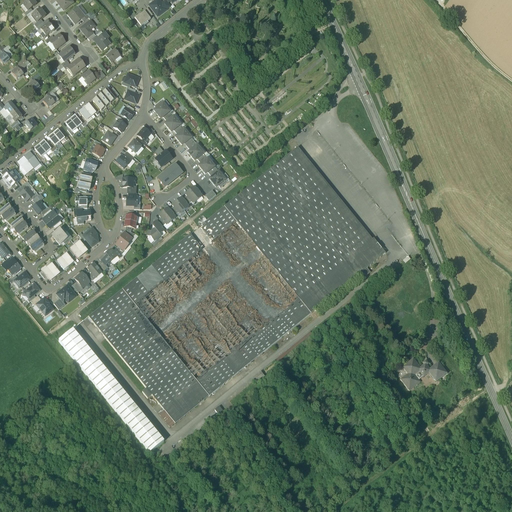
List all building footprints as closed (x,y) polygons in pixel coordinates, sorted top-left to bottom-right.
[(32,0),(29,0),(23,5),(28,11),(29,12),(31,9),(37,5),(32,0)] [(57,0),(56,1),(64,11),(74,3),(71,0),(57,0)] [(157,18),(166,11),(161,4),(157,0),(149,7),(157,18)] [(165,1),(161,4),(166,11),(171,8),(168,4),(165,1)] [(78,7),(67,16),(75,26),(82,20),(85,18),(84,18),(86,17),(78,7)] [(147,9),(144,12),(150,19),(153,16),(147,9)] [(40,10),(32,16),(38,23),(41,20),(46,17),(40,10)] [(144,12),(134,19),(141,28),(144,26),(145,27),(149,24),(148,22),(151,20),(150,19),(144,12)] [(90,21),(80,29),(87,39),(88,39),(94,34),(91,31),(95,27),(95,26),(90,21)] [(43,23),(37,28),(39,31),(41,30),(45,26),(43,23)] [(49,24),(49,23),(45,26),(41,30),(43,33),(46,37),(50,33),(51,34),(55,31),(49,24)] [(99,38),(95,41),(94,42),(102,52),(109,46),(106,41),(109,39),(105,33),(99,38)] [(52,40),(50,42),(50,43),(56,50),(66,42),(60,35),(52,40)] [(75,55),(70,47),(60,55),(63,59),(66,62),(67,61),(75,55)] [(115,50),(106,57),(111,64),(120,57),(115,50)] [(1,56),(0,57),(0,62),(3,66),(9,61),(4,54),(1,56)] [(71,66),(68,68),(69,69),(67,70),(73,77),(81,71),(85,68),(79,60),(71,66)] [(15,71),(11,74),(17,81),(23,76),(18,69),(15,71)] [(89,72),(82,78),(85,83),(86,82),(88,86),(95,80),(89,72)] [(101,72),(96,76),(101,81),(105,77),(101,72)] [(139,79),(127,75),(124,83),(124,84),(131,86),(135,88),(137,83),(139,79)] [(165,81),(159,84),(163,91),(169,88),(165,81)] [(32,84),(28,87),(34,93),(40,88),(35,82),(32,84)] [(62,84),(58,88),(64,93),(68,90),(62,84)] [(49,93),(51,96),(59,89),(57,87),(49,93)] [(108,92),(107,91),(105,93),(103,95),(102,94),(102,95),(110,104),(110,103),(112,102),(114,100),(114,99),(112,97),(108,92)] [(135,94),(128,91),(128,92),(124,100),(136,105),(137,101),(139,96),(135,94)] [(110,104),(102,95),(100,96),(100,97),(98,98),(97,98),(98,98),(105,108),(106,108),(105,107),(107,105),(108,106),(110,104)] [(47,100),(43,102),(49,109),(55,104),(50,97),(47,100)] [(105,108),(98,98),(96,100),(94,102),(93,101),(93,102),(94,104),(98,108),(100,111),(101,112),(101,111),(103,109),(105,108)] [(16,110),(11,103),(5,108),(4,109),(6,112),(7,111),(11,115),(16,110)] [(156,110),(153,111),(157,116),(166,108),(163,104),(156,110)] [(92,110),(88,106),(84,110),(91,118),(95,114),(92,110)] [(166,108),(157,116),(160,120),(163,118),(170,113),(166,108)] [(132,113),(126,109),(121,116),(129,121),(134,114),(132,113)] [(22,117),(16,110),(11,115),(14,119),(13,120),(15,123),(18,121),(22,117)] [(91,118),(84,110),(79,113),(83,118),(86,122),(91,118)] [(78,122),(75,117),(70,121),(77,129),(81,125),(78,122)] [(166,123),(164,125),(168,129),(177,121),(173,117),(166,123)] [(32,120),(26,125),(31,131),(37,126),(32,120)] [(77,129),(70,121),(65,124),(69,129),(72,133),(77,129)] [(177,121),(168,129),(171,133),(173,131),(180,126),(177,121)] [(118,122),(114,129),(122,134),(126,128),(121,123),(118,122)] [(182,128),(180,126),(173,131),(175,134),(182,128)] [(147,132),(151,135),(153,137),(155,135),(150,128),(147,132)] [(147,132),(144,129),(137,137),(142,141),(146,144),(149,140),(147,139),(151,135),(147,132)] [(177,136),(175,138),(178,142),(188,135),(184,130),(177,136)] [(57,131),(53,135),(60,143),(64,140),(61,136),(57,131)] [(108,132),(101,141),(110,147),(116,138),(112,135),(108,132)] [(60,143),(53,135),(48,139),(52,143),(55,147),(60,143)] [(188,135),(178,142),(182,146),(184,145),(191,139),(188,135)] [(47,147),(44,142),(39,146),(46,154),(50,151),(47,147)] [(141,147),(134,142),(128,149),(129,150),(135,155),(141,147)] [(46,154),(39,146),(34,150),(38,154),(41,158),(46,154)] [(97,146),(92,154),(100,158),(104,151),(101,149),(97,146)] [(190,152),(187,153),(191,158),(200,150),(197,146),(190,152)] [(155,154),(158,159),(164,154),(159,148),(155,154)] [(136,156),(135,155),(129,150),(127,153),(134,159),(136,156)] [(200,150),(191,158),(194,162),(197,160),(204,155),(200,150)] [(172,160),(166,152),(164,154),(158,159),(155,161),(158,166),(160,164),(162,167),(172,160)] [(30,153),(24,158),(33,169),(39,164),(34,158),(30,153)] [(134,159),(127,153),(123,158),(125,160),(126,160),(130,163),(134,159)] [(290,154),(224,208),(310,315),(385,254),(373,240),(365,246),(290,154)] [(121,157),(119,160),(118,160),(115,163),(124,170),(126,167),(130,163),(126,160),(125,160),(123,158),(121,157)] [(33,169),(24,158),(18,163),(22,168),(27,174),(33,169)] [(200,165),(198,167),(202,171),(211,163),(207,159),(200,165)] [(97,164),(87,160),(86,163),(84,168),(92,171),(94,172),(96,168),(97,164)] [(211,163),(202,171),(205,175),(207,173),(214,168),(211,163)] [(182,174),(176,165),(158,180),(164,188),(182,174)] [(218,172),(216,170),(209,176),(211,178),(218,172)] [(8,175),(2,180),(6,184),(16,177),(15,175),(12,172),(9,174),(8,175)] [(211,178),(209,180),(212,184),(222,177),(218,172),(211,178)] [(82,175),(81,178),(80,178),(79,182),(80,182),(88,184),(90,184),(91,180),(89,180),(90,177),(82,175)] [(16,177),(6,184),(10,189),(15,185),(17,183),(19,181),(16,177)] [(222,177),(212,184),(216,189),(218,187),(225,181),(222,177)] [(128,180),(122,180),(122,188),(127,189),(133,189),(133,188),(133,185),(135,185),(135,183),(135,182),(135,180),(133,180),(128,180)] [(225,181),(218,187),(220,189),(227,183),(225,181)] [(88,184),(80,182),(80,185),(79,184),(78,189),(80,189),(87,191),(89,191),(90,187),(88,186),(88,184)] [(21,188),(20,188),(23,192),(27,189),(30,186),(27,183),(21,188)] [(195,190),(194,188),(189,192),(197,201),(201,198),(200,196),(195,190)] [(20,195),(26,203),(32,198),(34,196),(27,189),(23,192),(20,195)] [(197,201),(189,192),(185,195),(187,197),(191,203),(193,204),(197,201)] [(128,199),(126,199),(126,207),(134,207),(137,207),(137,199),(128,199)] [(182,201),(181,199),(176,202),(184,212),(188,208),(187,207),(182,201)] [(32,208),(38,216),(41,214),(45,211),(41,206),(43,205),(40,202),(35,206),(32,208)] [(184,212),(176,202),(172,206),(173,208),(178,213),(180,215),(184,212)] [(0,213),(0,214),(1,216),(1,217),(2,219),(12,211),(10,209),(10,210),(8,207),(9,207),(8,206),(0,213)] [(169,211),(167,210),(163,213),(171,222),(175,219),(173,217),(169,211)] [(2,219),(3,219),(5,221),(4,221),(6,224),(7,223),(12,219),(16,216),(14,214),(13,214),(12,212),(12,211),(2,219)] [(42,221),(46,226),(57,217),(53,212),(42,221)] [(90,213),(83,214),(74,215),(75,220),(77,220),(77,226),(84,225),(83,222),(91,221),(91,218),(90,213)] [(171,222),(163,213),(159,217),(161,219),(165,225),(166,226),(171,222)] [(46,226),(50,231),(61,222),(57,217),(46,226)] [(11,228),(12,227),(14,230),(13,230),(15,232),(24,224),(22,222),(22,223),(20,220),(21,220),(21,219),(15,224),(11,228)] [(161,229),(156,223),(153,225),(153,227),(154,230),(155,230),(159,235),(164,232),(161,229)] [(15,232),(14,232),(15,233),(15,232),(17,234),(19,237),(19,236),(24,232),(28,229),(26,227),(24,225),(25,224),(24,224),(15,232)] [(86,241),(91,248),(98,243),(96,239),(95,236),(97,235),(92,229),(82,237),(86,241)] [(64,235),(60,230),(55,234),(52,236),(56,241),(64,235)] [(159,235),(155,230),(154,230),(152,232),(150,237),(154,242),(161,237),(159,235)] [(23,241),(24,241),(26,243),(27,245),(36,238),(35,236),(34,236),(33,234),(33,233),(28,237),(23,241)] [(126,235),(124,234),(119,240),(120,240),(127,246),(127,245),(132,240),(126,235)] [(64,235),(56,241),(60,246),(63,243),(67,240),(68,239),(64,235)] [(27,245),(27,246),(28,245),(30,247),(29,248),(31,250),(40,242),(38,240),(36,238),(37,238),(37,237),(27,245)] [(127,246),(120,240),(116,246),(118,248),(124,252),(124,251),(128,246),(127,245),(127,246)] [(31,250),(30,250),(31,250),(33,252),(35,254),(36,254),(40,250),(44,247),(42,245),(40,243),(41,242),(31,250)] [(84,248),(79,243),(75,246),(82,256),(87,252),(84,248)] [(10,254),(2,245),(0,246),(0,255),(3,259),(10,254)] [(82,256),(75,246),(70,250),(75,256),(78,260),(82,256)] [(124,252),(118,248),(116,250),(121,256),(125,252),(124,251),(124,252)] [(121,256),(116,250),(113,253),(117,258),(119,260),(122,257),(121,256)] [(113,253),(111,251),(105,255),(111,262),(117,258),(113,253)] [(69,259),(66,255),(62,259),(68,267),(73,263),(69,259)] [(111,262),(105,255),(100,260),(101,262),(105,267),(111,262)] [(20,269),(13,259),(9,262),(2,268),(6,272),(9,269),(14,274),(20,269)] [(68,267),(62,259),(57,262),(60,266),(64,271),(68,267)] [(105,267),(101,262),(98,265),(104,272),(107,269),(105,267)] [(56,271),(52,265),(47,269),(55,278),(59,275),(56,271)] [(101,274),(94,265),(88,270),(89,272),(95,279),(101,274)] [(50,282),(55,278),(47,269),(42,273),(47,278),(50,282)] [(95,279),(89,272),(87,274),(92,280),(92,281),(95,279)] [(17,279),(14,282),(20,289),(30,280),(25,273),(17,279)] [(83,274),(75,280),(77,283),(82,289),(84,287),(88,285),(87,284),(89,282),(84,276),(83,274)] [(15,277),(9,282),(11,285),(14,282),(17,279),(15,277)] [(77,283),(72,287),(78,294),(83,290),(82,289),(77,283)] [(34,285),(23,294),(23,296),(24,297),(26,297),(28,300),(29,300),(34,296),(39,291),(34,285)] [(68,305),(77,298),(68,287),(56,296),(61,301),(64,305),(66,302),(68,305)] [(175,424),(209,397),(122,291),(89,318),(175,424)] [(36,298),(31,302),(34,307),(36,306),(41,301),(37,297),(36,298)] [(41,301),(36,306),(45,317),(53,310),(49,305),(49,304),(46,300),(46,301),(44,299),(41,301)] [(65,307),(64,305),(61,301),(55,306),(59,312),(65,307)] [(58,343),(150,455),(164,444),(72,331),(58,343)] [(414,360),(396,374),(410,392),(420,383),(415,377),(420,373),(422,375),(423,374),(426,375),(427,376),(429,374),(437,383),(448,375),(439,363),(430,370),(427,367),(428,363),(425,363),(424,366),(421,369),(414,360)] [(258,384),(265,377),(260,372),(253,379),(258,384)] [(219,407),(215,411),(219,415),(223,412),(219,407)]
